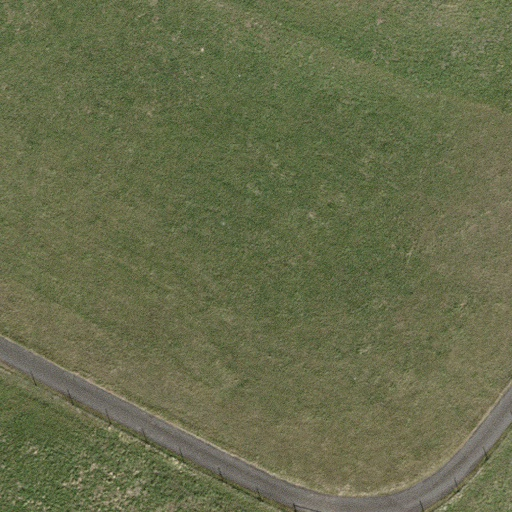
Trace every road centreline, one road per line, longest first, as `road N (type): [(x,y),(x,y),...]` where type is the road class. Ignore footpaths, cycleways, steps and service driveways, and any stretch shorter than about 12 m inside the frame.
road 1 (track): [(345,511),(292,498),(0,348)]
road 2 (track): [(511,408),(432,491),(372,511)]
